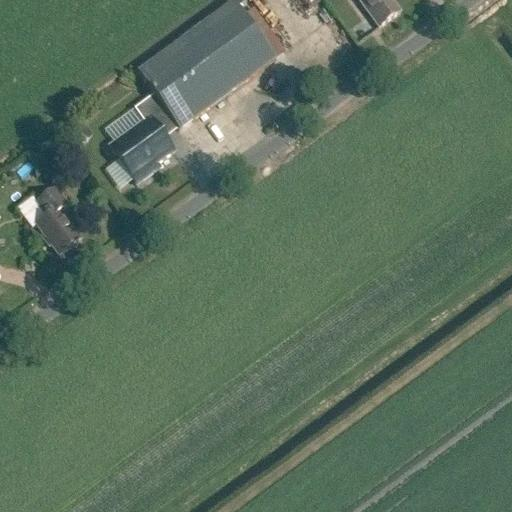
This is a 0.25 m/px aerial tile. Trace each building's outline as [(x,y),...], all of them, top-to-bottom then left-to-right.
[(317,5),(313,0),(300,0),(308,11),(317,5)] [(353,0),(378,32),(400,16),(388,0),(353,0)] [(108,151),(136,189),(160,171),(158,168),(174,156),(159,136),(172,126),(177,134),(274,63),(233,6),(136,78),(152,99),(133,113),(142,126),(108,151)] [(80,128),(72,137),(81,144),(89,135),(80,128)] [(59,217),(67,211),(54,194),(35,208),(45,222),(35,230),(57,261),(79,244),(59,217)]
